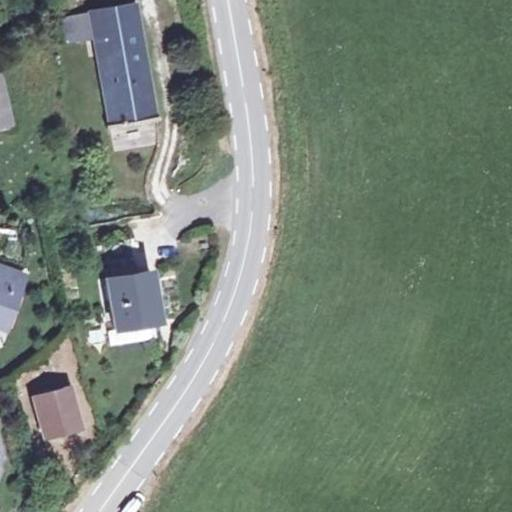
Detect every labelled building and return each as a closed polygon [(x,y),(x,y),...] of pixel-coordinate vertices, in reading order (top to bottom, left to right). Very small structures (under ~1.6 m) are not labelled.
[(132,4),(89,12),(109,127),(152,119),(132,4)] [(117,338),(125,336),(149,331),(163,328),(153,279),(140,280),(132,246),(105,252),(111,278),(114,276),(116,284),(106,285),(117,338)] [(26,277),(0,268),(0,330),(7,333),(26,277)] [(149,331),(125,336),(126,343),(151,337),(149,331)] [(71,387),(30,397),(42,438),(80,430),(71,387)]
